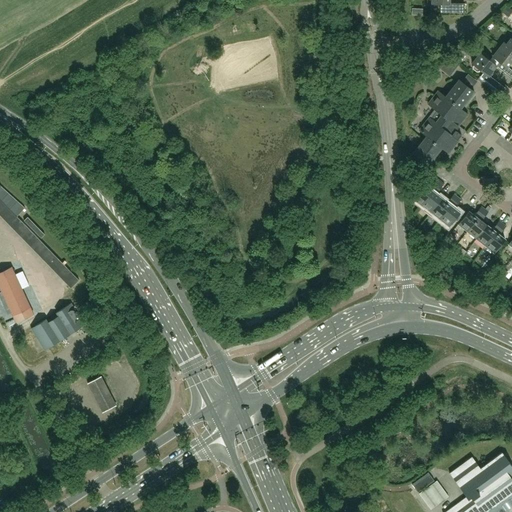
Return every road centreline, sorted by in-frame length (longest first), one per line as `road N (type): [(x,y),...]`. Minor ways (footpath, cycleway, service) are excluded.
road 1 (secondary): [(233,393),(174,287),(114,204),(0,111)]
road 2 (secondary): [(0,118),(48,159),(116,240),(210,408)]
road 3 (secondary): [(243,417),(345,347),(401,327)]
road 4 (unclassified): [(97,482),(0,330)]
road 5 (secondary): [(388,307),(350,317),(233,393)]
road 6 (unclassified): [(395,220),(374,47)]
road 7 (track): [(132,0),(0,84)]
road 8 (secondary): [(210,408),(97,482)]
road 9 (secondary): [(111,504),(222,432)]
road 10 (residential): [(493,1),(460,27),(374,47)]
